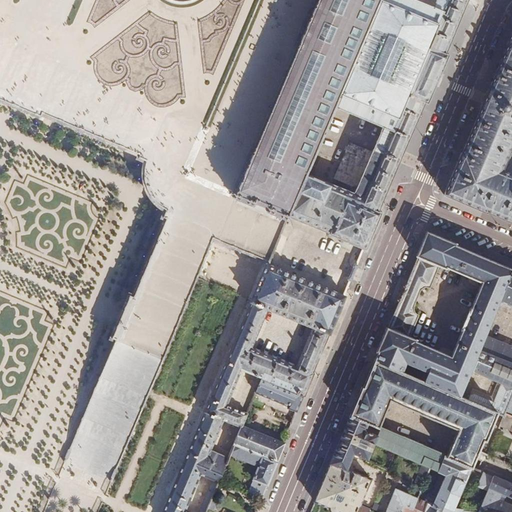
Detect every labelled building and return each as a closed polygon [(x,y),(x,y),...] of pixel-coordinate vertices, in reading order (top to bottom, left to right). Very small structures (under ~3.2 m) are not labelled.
[(314,0),(311,7),(307,7),(293,42),(295,46),(255,142),(250,140),(229,188),(226,195),(254,207),(255,205),(264,209),(263,211),(286,220),(288,218),(368,252),(384,214),(380,212),(426,105),(431,106),(453,54),(449,52),(470,0),(314,0)] [(511,33),(507,44),(509,45),(489,91),(488,90),(480,108),(481,108),(462,153),(461,152),(443,194),(485,213),(485,211),(511,222),(511,33)] [(213,240),(269,263),(286,220),(278,220),(234,202),(234,199),(226,195),(180,176),(188,157),(200,129),(22,55),(0,46),(0,98),(41,116),(43,111),(141,152),(139,157),(147,160),(145,166),(144,173),(145,180),(147,186),(149,192),(153,197),(158,203),(168,209),(166,215),(169,216),(134,298),(131,297),(113,338),(117,339),(65,459),(64,462),(89,473),(111,482),(112,479),(213,240)] [(416,258),(417,258),(404,288),(402,292),(401,295),(393,315),(387,328),(386,327),(376,352),(377,353),(374,360),(402,372),(406,363),(431,374),(427,384),(459,397),(470,371),(501,384),(493,402),(474,394),(469,396),(467,401),(497,414),(502,416),(503,413),(505,414),(511,397),(511,365),(477,351),(483,335),(498,302),(511,269),(457,246),(458,245),(427,232),(416,258)] [(264,374),(306,392),(348,297),(269,263),(162,511),(205,511),(228,460),(211,453),(224,421),(241,429),(243,424),(246,416),(230,408),(244,373),(261,380),(264,374)] [(511,269),(498,302),(511,308),(511,269)] [(511,347),(483,335),(477,351),(511,365),(511,347)] [(362,387),(349,416),(369,424),(379,428),(391,401),(458,430),(447,457),(471,467),(474,461),(478,451),(483,440),(486,442),(497,414),(467,401),(459,397),(427,384),(402,372),(374,360),(363,387),(362,387)] [(298,411),(306,392),(264,374),(261,380),(257,391),(290,405),(289,407),(298,411)] [(503,413),(502,416),(498,426),(511,432),(511,416),(505,414),(503,413)] [(349,416),(334,452),(351,460),(353,456),(367,462),(373,446),(377,437),(365,432),(369,424),(349,416)] [(286,443),(243,424),(241,429),(235,444),(263,456),(278,462),(286,443)] [(445,456),(381,429),(377,437),(373,446),(430,470),(438,474),(445,456)] [(263,456),(235,444),(231,453),(260,466),(263,456)] [(334,452),(331,460),(348,468),(351,460),(334,452)] [(249,491),(257,497),(262,499),(278,462),(263,456),(260,466),(249,491)] [(447,457),(445,456),(438,474),(445,476),(435,498),(428,495),(424,505),(426,505),(441,511),(452,511),(453,510),(471,467),(447,457)] [(315,502),(327,508),(327,509),(329,511),(356,511),(358,509),(369,482),(346,472),(348,468),(331,460),(313,502),(315,502)] [(493,476),(483,472),(477,487),(487,492),(493,476)] [(511,511),(511,507),(497,502),(499,497),(502,499),(503,496),(511,499),(511,484),(493,476),(487,492),(478,511),(511,511)] [(411,511),(412,511),(417,501),(394,492),(385,511),(401,511),(403,508),(411,511)] [(422,511),(426,505),(424,505),(417,501),(412,511),(422,511)]
